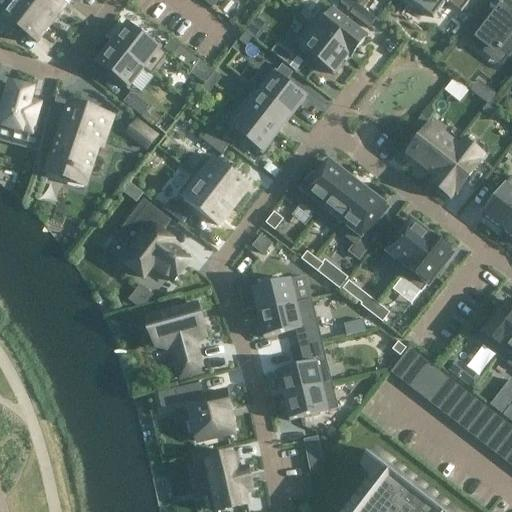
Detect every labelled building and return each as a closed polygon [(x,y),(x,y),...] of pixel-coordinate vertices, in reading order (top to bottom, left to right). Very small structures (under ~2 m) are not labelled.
[(18,0),(8,0),(0,11),(0,30),(9,37),(17,27),(38,43),(51,25),(18,0)] [(18,0),(51,25),(65,7),(55,0),(18,0)] [(201,0),(212,8),(218,0),(201,0)] [(414,0),(413,2),(433,17),(447,0),(461,11),(468,2),(469,0),(414,0)] [(476,14),(459,35),(478,50),(486,40),(508,58),(511,53),(511,2),(508,0),(504,0),(487,22),(476,14)] [(357,4),(350,14),(369,29),(376,19),(357,4)] [(326,5),(310,25),(351,58),(367,38),(326,5)] [(128,25),(113,44),(152,75),(167,55),(128,25)] [(310,25),(294,46),(335,75),(349,57),(351,58),(310,25)] [(245,33),(239,41),(246,47),(253,38),(245,33)] [(278,43),(270,53),(290,67),(297,58),(278,43)] [(113,44),(97,64),(130,88),(143,69),(152,76),(152,75),(113,44)] [(180,46),(173,56),(192,71),(200,62),(180,46)] [(254,87),(254,88),(291,117),(306,98),(286,83),(293,74),(282,65),(275,74),(272,72),(258,90),(254,87)] [(215,73),(207,82),(214,87),(221,78),(215,73)] [(207,82),(201,89),(208,95),(214,87),(207,82)] [(7,83),(0,110),(0,142),(40,153),(51,110),(41,107),(41,104),(42,104),(31,102),(34,89),(7,83)] [(254,88),(239,106),(277,135),(291,117),(254,88)] [(131,93),(123,103),(142,118),(150,108),(131,93)] [(69,104),(46,172),(85,184),(108,117),(69,104)] [(487,105),(482,111),(492,118),(497,112),(490,107),(487,105)] [(239,106),(225,124),(263,154),(277,135),(239,106)] [(421,117),(413,126),(420,131),(427,122),(421,117)] [(147,128),(137,141),(148,149),(157,136),(147,128)] [(431,128),(408,158),(432,176),(455,147),(431,128)] [(210,131),(202,140),(221,155),(229,146),(210,131)] [(435,178),(432,182),(452,198),(480,161),(462,148),(460,151),(455,147),(432,176),(435,178)] [(209,156),(193,175),(233,207),(249,187),(209,156)] [(329,161),(298,202),(317,217),(349,176),(329,161)] [(193,175),(178,195),(218,226),(233,207),(193,175)] [(349,176),(317,217),(318,218),(320,216),(337,229),(335,231),(336,232),(368,191),(349,176)] [(507,185),(482,216),(502,231),(511,217),(511,176),(506,184),(507,185)] [(130,185),(124,193),(136,203),(143,194),(130,185)] [(368,191),(336,232),(354,246),(349,252),(359,260),(376,238),(376,237),(368,231),(387,206),(368,191)] [(171,200),(163,210),(183,225),(190,215),(171,200)] [(136,245),(123,262),(144,278),(156,262),(178,278),(190,262),(157,237),(169,222),(147,205),(130,228),(142,237),(136,245)] [(274,213),(265,224),(275,231),(284,220),(274,213)] [(511,217),(502,231),(511,239),(511,217)] [(411,220),(380,261),(401,277),(432,237),(411,220)] [(261,236),(252,247),(264,256),(273,244),(261,236)] [(432,237),(401,277),(421,292),(453,253),(432,237)] [(307,252),(301,260),(309,267),(315,259),(307,252)] [(315,259),(309,267),(318,273),(324,265),(315,259)] [(290,282),(253,291),(259,314),(296,305),(290,282)] [(368,296),(360,306),(372,315),(380,305),(368,296)] [(296,305),(259,314),(264,338),(297,330),(301,348),(321,343),(317,325),(311,301),(296,305)] [(511,304),(508,301),(477,341),(497,357),(511,337),(511,304)] [(196,305),(148,318),(157,347),(170,343),(180,379),(202,372),(192,337),(204,334),(196,305)] [(380,305),(372,315),(383,323),(390,314),(380,305)] [(363,320),(349,323),(352,335),(366,332),(363,320)] [(511,337),(497,357),(511,368),(511,337)] [(305,367),(279,373),(284,397),(331,385),(326,362),(321,343),(301,348),(305,367)] [(398,343),(392,350),(400,357),(406,349),(398,343)] [(409,348),(405,355),(415,363),(420,356),(409,348)] [(420,356),(415,363),(425,371),(430,364),(420,356)] [(430,364),(425,371),(435,378),(440,372),(430,364)] [(469,369),(460,380),(471,389),(480,378),(469,369)] [(440,372),(435,378),(446,386),(450,380),(440,372)] [(450,380),(446,386),(456,394),(461,388),(450,380)] [(511,381),(510,380),(502,390),(511,397),(511,381)] [(200,385),(175,391),(178,404),(189,402),(198,441),(233,433),(227,408),(229,408),(225,393),(203,398),(200,385)] [(331,385),(284,397),(290,421),(337,409),(331,385)] [(461,388),(456,394),(466,402),(471,396),(461,388)] [(471,396),(466,402),(476,410),(481,404),(471,396)] [(481,404),(476,410),(487,418),(491,412),(481,404)] [(491,412),(487,418),(497,426),(501,420),(491,412)] [(501,420),(497,426),(507,434),(511,428),(501,420)] [(318,438),(304,440),(310,473),(322,458),(318,438)] [(216,450),(190,456),(198,489),(210,487),(215,511),(218,511),(249,505),(246,493),(251,492),(245,468),(241,469),(238,456),(219,461),(216,450)] [(456,511),(387,459),(346,511),(456,511)]
